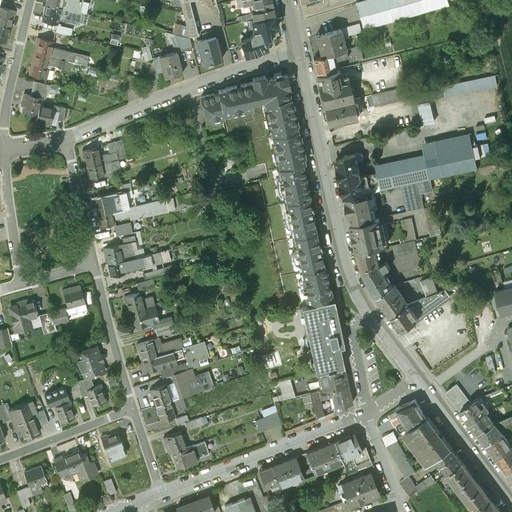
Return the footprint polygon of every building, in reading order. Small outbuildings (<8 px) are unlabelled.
[(47,0),(46,4),(80,12),(82,0),(47,0)] [(179,0),(186,23),(195,21),(189,0),(179,0)] [(236,0),(237,7),(252,3),(254,10),(251,11),(251,13),(257,12),(259,18),(274,14),(271,0),(236,0)] [(299,0),(303,14),(344,0),(299,0)] [(448,0),(362,0),(355,2),(362,27),(449,4),(448,0)] [(80,12),(46,4),(43,19),(57,23),(58,17),(78,22),(81,12),(80,12)] [(14,10),(0,7),(0,23),(9,25),(11,15),(13,15),(14,10)] [(251,13),(246,15),(247,20),(259,18),(257,12),(251,13)] [(259,18),(247,20),(249,29),(244,36),(245,39),(240,40),(245,56),(255,54),(268,48),(266,41),(267,41),(266,37),(268,36),(266,29),(277,27),(274,14),(259,18)] [(9,25),(0,23),(0,39),(5,41),(9,25)] [(72,28),(59,25),(57,32),(70,35),(72,28)] [(359,25),(341,29),(344,39),(350,38),(349,36),(361,32),(359,25)] [(341,29),(316,36),(321,56),(346,50),(344,39),(341,29)] [(113,35),(110,42),(115,44),(118,37),(113,35)] [(183,37),(175,35),(179,51),(186,49),(183,37)] [(215,36),(197,40),(201,56),(202,55),(205,64),(209,62),(209,63),(212,62),(211,62),(221,59),(215,36)] [(53,40),(37,37),(36,41),(37,42),(35,53),(59,58),(67,60),(69,51),(51,46),(53,40)] [(364,60),(360,46),(346,50),(348,57),(357,54),(359,62),(364,60)] [(321,56),(313,59),(317,74),(336,70),(334,60),(348,57),(346,50),(321,56)] [(79,54),(69,51),(67,60),(72,61),(82,64),(83,60),(78,59),(79,54)] [(176,51),(153,57),(157,72),(163,71),(165,78),(182,73),(181,73),(179,66),(180,66),(178,58),(177,58),(176,52),(177,52),(176,51)] [(59,58),(35,53),(32,64),(31,64),(29,73),(46,77),(49,68),(46,68),(48,61),(58,64),(59,58)] [(67,60),(59,58),(58,64),(57,67),(70,70),(72,61),(67,60)] [(336,70),(317,74),(324,106),(353,99),(347,75),(340,76),(339,69),(336,70)] [(274,77),(269,78),(270,78),(266,79),(265,75),(252,78),(256,96),(265,94),(267,103),(265,103),(290,98),(288,89),(290,89),(286,74),(281,75),(280,72),(273,73),(274,77)] [(494,75),(408,93),(409,98),(415,125),(421,124),(417,104),(429,101),(429,100),(497,86),(494,75)] [(252,81),(240,84),(241,87),(237,88),(236,85),(225,88),(218,90),(224,118),(224,115),(232,113),(232,112),(243,110),(243,111),(252,109),(250,97),(256,96),(252,78),(252,81)] [(49,84),(34,81),(32,88),(47,92),(48,90),(49,84)] [(406,87),(371,95),(374,106),(409,98),(408,93),(406,87)] [(47,92),(32,88),(30,94),(23,93),(21,102),(24,102),(22,111),(37,114),(39,104),(42,95),(46,96),(47,92)] [(214,93),(201,96),(206,122),(214,120),(213,119),(218,118),(218,119),(224,118),(218,90),(217,90),(218,92),(218,93),(214,93)] [(256,96),(250,97),(252,109),(243,111),(243,110),(232,112),(232,113),(224,115),(224,118),(228,136),(247,132),(255,166),(264,163),(266,171),(277,169),(277,168),(279,168),(277,160),(278,159),(274,142),(273,143),(272,136),(270,127),(271,127),(267,110),(266,110),(265,103),(267,103),(265,94),(256,96)] [(290,98),(265,103),(266,110),(267,110),(271,127),(270,127),(272,136),(297,130),(296,125),(298,125),(295,114),(294,114),(294,110),(293,103),(291,103),(290,98)] [(353,99),(324,106),(328,125),(357,118),(355,112),(363,110),(360,98),(353,99)] [(53,107),(39,104),(37,114),(36,120),(49,123),(53,111),(53,108),(53,107)] [(66,108),(59,106),(58,112),(57,118),(63,119),(66,108)] [(470,113),(471,118),(483,118),(483,123),(500,122),(499,112),(470,113)] [(297,130),(272,136),(273,143),(274,142),(278,159),(277,160),(279,168),(277,168),(277,169),(305,162),(303,157),(305,157),(303,146),(302,147),(301,143),(302,142),(300,135),(299,136),(297,130)] [(469,132),(434,140),(442,177),(477,169),(469,132)] [(121,139),(107,143),(109,153),(99,155),(101,163),(118,159),(119,159),(126,156),(121,139)] [(434,140),(422,142),(424,154),(430,179),(442,177),(434,140)] [(98,147),(82,151),(83,156),(84,155),(87,166),(101,163),(99,155),(98,147)] [(361,153),(345,156),(345,158),(338,160),(346,197),(347,197),(374,191),(376,191),(372,173),(361,176),(358,160),(362,160),(363,159),(364,158),(365,156),(364,154),(363,153),(362,153),(361,153)] [(424,154),(376,164),(378,172),(381,190),(400,186),(418,182),(430,179),(424,154)] [(118,159),(111,161),(112,168),(114,173),(121,172),(118,159)] [(101,163),(87,166),(89,178),(104,175),(103,170),(112,168),(111,161),(101,163)] [(277,169),(279,168),(281,177),(279,178),(279,179),(279,182),(279,185),(279,186),(280,189),(281,192),(283,195),(285,195),(287,202),(310,197),(307,184),(305,184),(304,181),(306,180),(302,163),(305,163),(305,162),(277,169)] [(277,169),(266,171),(268,178),(259,180),(272,242),(294,236),(292,227),(290,228),(289,224),(288,221),(287,218),(287,217),(287,215),(286,214),(286,210),(288,209),(287,202),(285,195),(283,195),(281,192),(280,189),(279,186),(279,185),(279,182),(279,179),(279,178),(281,177),(279,168),(277,169)] [(378,172),(372,173),(376,191),(381,190),(378,172)] [(418,182),(400,186),(406,212),(424,208),(418,182)] [(131,184),(118,187),(119,193),(127,192),(132,190),(131,184)] [(374,191),(347,197),(352,223),(376,218),(375,210),(378,209),(374,191)] [(119,193),(93,199),(94,203),(95,203),(97,214),(129,208),(132,207),(127,192),(119,193)] [(310,197),(287,202),(288,209),(286,210),(286,214),(287,215),(287,217),(287,218),(288,221),(289,224),(290,228),(292,227),(294,236),(315,232),(313,220),(313,219),(313,216),(313,214),(311,214),(311,211),(312,210),(312,208),(311,206),(310,205),(308,198),(310,197)] [(166,199),(152,202),(154,211),(167,208),(166,199)] [(129,208),(97,214),(100,226),(115,223),(114,220),(133,215),(134,217),(154,213),(154,211),(152,202),(132,207),(129,208)] [(434,205),(424,208),(426,218),(437,216),(434,205)] [(352,223),(350,224),(356,253),(381,247),(386,246),(379,217),(376,218),(352,223)] [(411,218),(400,220),(405,242),(414,240),(416,239),(411,218)] [(437,218),(426,220),(430,236),(441,234),(437,218)] [(130,223),(115,227),(117,236),(132,232),(130,223)] [(315,232),(294,236),(296,244),(294,244),(294,249),(295,252),(295,255),(296,258),(298,262),(300,261),(302,271),(323,266),(320,254),(321,253),(321,250),(321,248),(319,249),(318,245),(320,245),(319,243),(318,241),(317,239),(316,232),(317,232),(317,231),(315,232)] [(133,236),(122,238),(123,244),(135,242),(133,236)] [(296,244),(294,236),(272,242),(287,310),(299,307),(309,305),(307,295),(305,296),(304,292),(303,289),(302,286),(302,283),(302,278),(304,278),(302,271),(300,261),(298,262),(296,258),(295,255),(295,252),(294,249),(294,244),(296,244)] [(405,242),(392,245),(395,255),(417,251),(414,240),(405,242)] [(123,244),(104,248),(105,253),(107,252),(109,264),(134,258),(130,243),(135,242),(123,244)] [(381,247),(356,253),(364,274),(380,265),(378,257),(383,256),(381,247)] [(160,251),(150,254),(152,265),(163,263),(160,251)] [(134,258),(109,264),(112,276),(126,273),(126,271),(152,265),(150,254),(140,257),(134,258)] [(380,265),(364,274),(377,296),(392,285),(386,275),(383,271),(390,267),(387,261),(380,265)] [(172,265),(144,273),(146,281),(153,279),(174,272),(172,265)] [(323,266),(302,271),(304,278),(302,278),(302,283),(302,286),(303,289),(304,292),(305,296),(307,295),(309,305),(331,300),(328,288),(328,287),(329,285),(328,282),(327,283),(326,279),(328,279),(327,277),(326,275),(325,273),(323,266),(325,266),(325,265),(323,266)] [(431,277),(420,282),(426,297),(437,292),(431,277)] [(146,281),(136,283),(138,289),(154,285),(153,279),(146,281)] [(408,304),(394,284),(392,285),(377,296),(391,316),(408,304)] [(80,288),(72,290),(71,287),(62,290),(67,308),(84,303),(80,288)] [(426,297),(408,304),(419,318),(450,295),(445,289),(426,297)] [(501,314),(510,312),(504,289),(495,291),(501,314)] [(139,293),(124,297),(125,302),(127,302),(129,312),(153,305),(155,305),(153,296),(141,299),(139,293)] [(309,357),(310,361),(313,361),(315,373),(318,372),(344,367),(340,347),(344,346),(343,342),(334,299),(331,300),(309,305),(299,307),(300,313),(302,312),(312,356),(309,357)] [(25,300),(16,302),(17,304),(9,306),(15,330),(31,326),(29,318),(38,315),(34,301),(26,303),(25,300)] [(408,304),(391,316),(402,331),(419,318),(408,304)] [(153,305),(129,312),(134,329),(154,323),(153,322),(151,322),(149,316),(155,314),(154,309),(153,305)] [(65,308),(52,311),(55,325),(68,321),(65,308)] [(51,312),(38,315),(43,334),(56,330),(51,312)] [(169,317),(153,322),(154,323),(155,328),(171,323),(169,317)] [(155,328),(157,335),(173,330),(171,323),(155,328)] [(8,328),(0,329),(0,346),(12,344),(8,328)] [(159,338),(136,344),(138,349),(139,349),(142,359),(163,353),(159,338)] [(163,353),(142,359),(146,372),(164,366),(163,362),(186,355),(188,362),(208,356),(203,340),(188,345),(175,350),(173,350),(163,353)] [(187,340),(171,344),(173,350),(175,350),(188,345),(187,340)] [(95,347),(77,353),(79,360),(77,360),(81,372),(83,371),(85,378),(90,376),(103,371),(100,362),(103,361),(101,355),(98,356),(95,347)] [(9,363),(16,361),(11,350),(5,353),(9,363)] [(278,350),(265,354),(268,366),(282,362),(278,350)] [(484,357),(488,372),(504,368),(500,353),(484,357)] [(39,361),(28,365),(32,376),(43,372),(39,361)] [(177,366),(161,371),(163,378),(171,375),(179,372),(177,366)] [(344,367),(318,372),(322,390),(348,384),(344,367)] [(179,372),(171,375),(180,397),(189,394),(214,385),(209,371),(194,377),(191,368),(179,372)] [(75,376),(62,381),(64,386),(67,392),(79,387),(77,381),(75,376)] [(101,385),(94,387),(90,376),(85,378),(82,379),(88,396),(92,406),(106,401),(102,390),(103,390),(101,385)] [(88,396),(82,379),(77,381),(79,387),(82,398),(88,396)] [(290,379),(279,381),(284,399),(295,396),(290,379)] [(322,390),(316,391),(318,398),(332,395),(335,407),(352,403),(348,384),(322,390)] [(64,386),(44,394),(49,407),(54,404),(55,406),(68,401),(68,399),(69,399),(67,392),(64,386)] [(166,386),(149,391),(151,395),(152,395),(155,405),(169,400),(171,400),(166,386)] [(316,391),(309,393),(312,404),(319,402),(318,398),(316,391)] [(180,397),(179,397),(182,407),(192,403),(189,394),(180,397)] [(415,399),(396,408),(405,422),(408,427),(426,417),(415,399)] [(482,400),(479,403),(476,399),(460,410),(470,423),(485,412),(489,410),(482,400)] [(55,406),(61,422),(75,417),(70,406),(72,405),(70,400),(68,401),(55,406)] [(169,400),(155,405),(161,421),(175,416),(169,400)] [(8,403),(1,406),(2,410),(6,420),(11,418),(9,411),(11,410),(8,403)] [(28,417),(24,405),(11,410),(9,411),(11,418),(16,431),(21,429),(25,438),(39,433),(32,415),(28,417)] [(43,410),(36,412),(41,426),(48,423),(43,410)] [(277,412),(254,421),(259,432),(280,423),(277,412)] [(485,412),(470,423),(477,433),(485,427),(486,429),(494,423),(485,412)] [(186,415),(175,419),(177,425),(188,421),(186,415)] [(511,415),(494,422),(499,428),(511,423),(511,415)] [(438,432),(426,418),(428,416),(426,417),(403,434),(404,435),(406,433),(417,448),(415,449),(415,450),(417,448),(428,462),(425,464),(426,464),(432,460),(452,447),(451,446),(449,448),(441,437),(443,435),(442,435),(440,436),(438,433),(440,431),(439,431),(438,432)] [(405,422),(397,426),(400,431),(408,427),(405,422)] [(494,423),(486,429),(485,427),(477,433),(486,444),(501,432),(499,428),(494,422),(494,423)] [(385,444),(395,439),(390,430),(380,435),(385,444)] [(180,431),(163,437),(168,453),(170,452),(185,447),(180,431)] [(354,432),(334,441),(341,458),(353,453),(357,463),(371,457),(367,444),(360,447),(354,432)] [(508,441),(501,432),(486,444),(496,458),(511,445),(508,441)] [(117,433),(106,437),(105,435),(100,437),(106,452),(107,452),(110,458),(125,452),(117,433)] [(185,447),(170,452),(176,469),(197,462),(195,458),(207,454),(203,441),(185,447)] [(334,441),(306,452),(310,461),(314,473),(342,462),(334,441)] [(511,445),(496,458),(507,473),(511,468),(511,445)] [(452,447),(432,460),(437,466),(441,463),(448,472),(462,461),(452,447)] [(80,450),(63,457),(62,455),(53,458),(59,475),(76,469),(80,479),(96,473),(92,461),(89,462),(86,454),(82,456),(80,450)] [(310,461),(306,452),(301,454),(304,463),(310,461)] [(296,456),(271,466),(279,486),(303,476),(296,456)] [(371,457),(357,463),(355,464),(357,470),(373,464),(371,457)] [(501,511),(462,461),(448,472),(446,473),(475,511),(501,511)] [(41,466),(24,472),(29,486),(39,483),(41,488),(48,485),(41,466)] [(271,466),(259,470),(265,487),(270,486),(271,488),(279,486),(271,466)] [(370,472),(342,482),(348,499),(350,505),(378,495),(370,472)] [(315,474),(309,476),(313,487),(319,485),(315,474)] [(432,474),(408,491),(413,497),(436,480),(432,474)] [(309,476),(303,479),(308,489),(313,487),(309,476)] [(111,477),(103,480),(108,494),(116,491),(111,477)] [(69,492),(63,494),(68,509),(75,507),(69,492)] [(268,493),(263,495),(268,508),(273,505),(268,493)] [(209,494),(195,500),(199,511),(212,511),(215,511),(209,494)] [(249,511),(244,497),(225,504),(228,511),(249,511)] [(314,511),(347,511),(352,510),(350,505),(348,499),(314,511)] [(199,511),(195,500),(176,507),(177,511),(199,511)]
